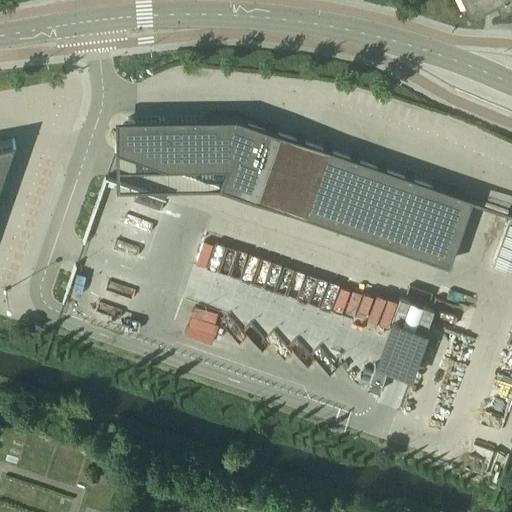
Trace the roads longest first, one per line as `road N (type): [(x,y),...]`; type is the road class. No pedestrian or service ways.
road 1 (tertiary): [(511,86),(405,43),(345,29),(228,15),(91,21)]
road 2 (unknown): [(90,147),(392,267),(406,303),(370,346)]
